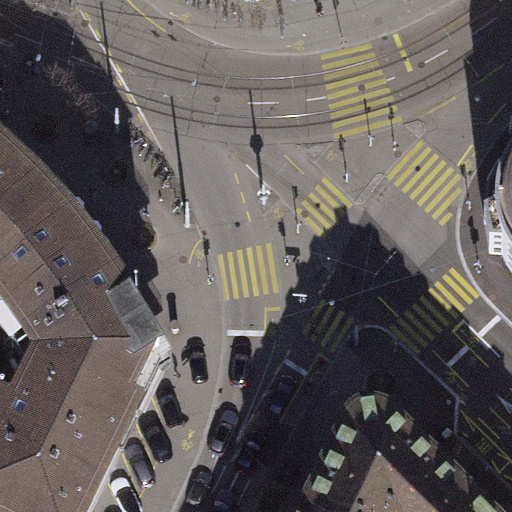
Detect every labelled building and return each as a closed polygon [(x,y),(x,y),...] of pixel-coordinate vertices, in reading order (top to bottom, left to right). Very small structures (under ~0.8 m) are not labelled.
[(0,292),(61,239),(32,209),(2,181),(0,179),(0,292)] [(511,180),(509,183),(498,220),(498,226),(487,231),(492,259),(504,260),(506,264),(511,271),(511,180)] [(36,213),(97,267),(116,245),(56,191),(36,213)] [(61,239),(0,292),(0,511),(93,511),(160,375),(129,324),(125,327),(105,295),(81,263),(61,239)] [(315,511),(464,511),(391,438),(384,433),(376,430),(367,430),(359,433),(352,439),(348,446),(315,511)]
